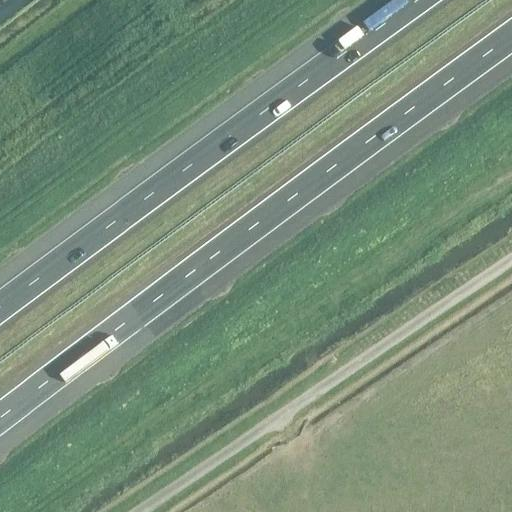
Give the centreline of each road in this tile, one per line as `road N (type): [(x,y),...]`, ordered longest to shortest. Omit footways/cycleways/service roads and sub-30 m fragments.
road 1 (motorway): [(0,417),(511,38)]
road 2 (motorway): [(415,0),(0,301)]
road 3 (unclassified): [(152,511),(511,247)]
